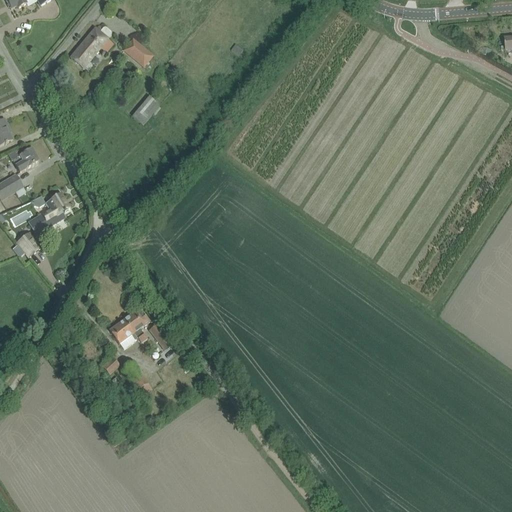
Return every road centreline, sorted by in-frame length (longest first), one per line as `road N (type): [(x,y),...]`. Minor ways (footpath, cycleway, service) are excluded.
road 1 (track): [(322,511),(97,222)]
road 2 (unclassified): [(0,407),(97,222),(27,91)]
road 3 (secondary): [(511,8),(419,15),(366,0)]
